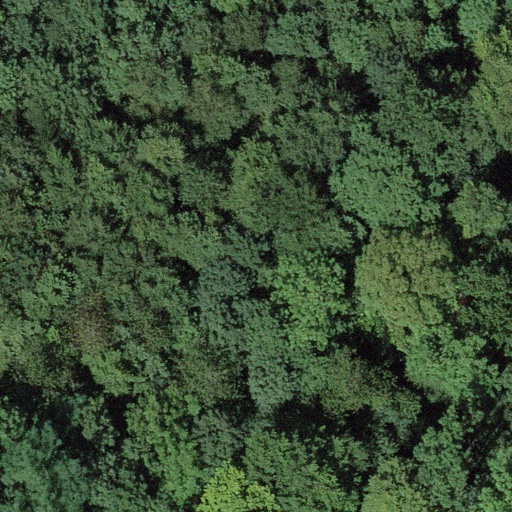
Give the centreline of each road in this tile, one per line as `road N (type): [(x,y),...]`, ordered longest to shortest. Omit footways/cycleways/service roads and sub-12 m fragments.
road 1 (track): [(369,412),(187,447),(0,459)]
road 2 (track): [(369,412),(511,291)]
road 3 (track): [(215,511),(369,412)]
road 4 (track): [(511,357),(369,412)]
